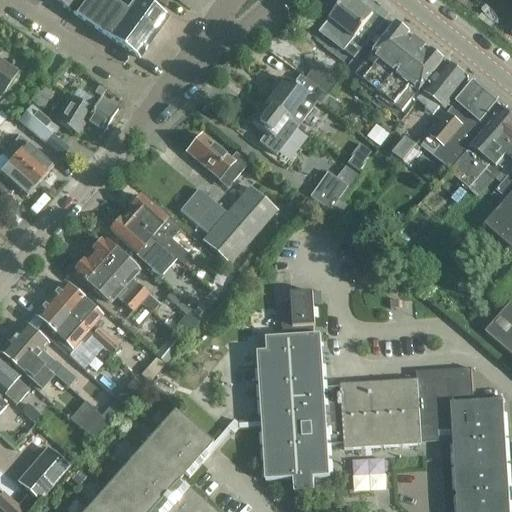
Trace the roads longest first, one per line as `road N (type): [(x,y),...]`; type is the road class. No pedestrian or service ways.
road 1 (residential): [(0,280),(156,105)]
road 2 (residential): [(1,0),(156,105)]
road 3 (tertiary): [(511,87),(401,0)]
